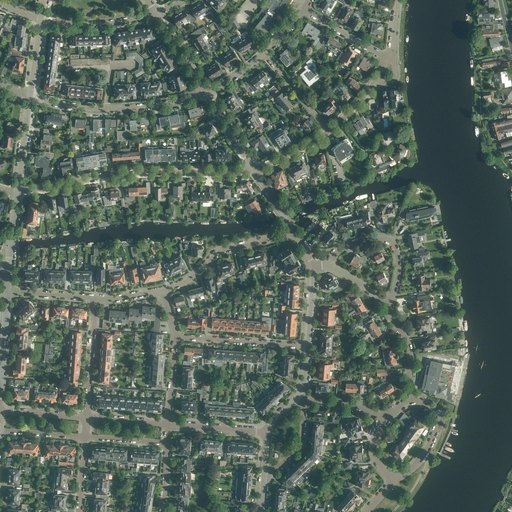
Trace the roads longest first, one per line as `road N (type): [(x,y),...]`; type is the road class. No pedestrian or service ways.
road 1 (unclassified): [(18,191),(143,171),(254,170)]
road 2 (unclassified): [(30,97),(149,110),(204,91)]
road 3 (residential): [(293,230),(217,251),(186,281),(162,289)]
road 4 (residential): [(331,265),(343,248),(368,238),(392,242),(397,283),(387,302)]
road 5 (residential): [(307,345),(176,336)]
